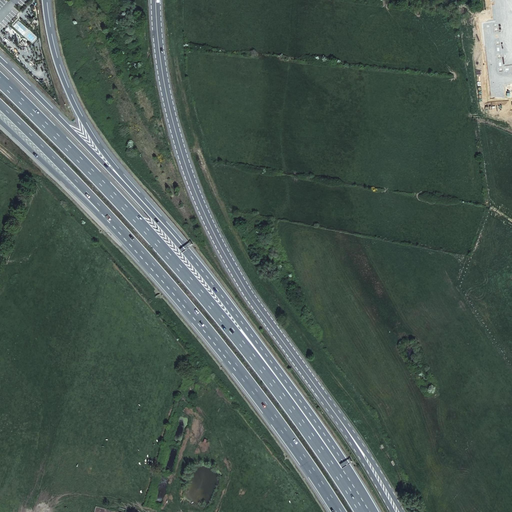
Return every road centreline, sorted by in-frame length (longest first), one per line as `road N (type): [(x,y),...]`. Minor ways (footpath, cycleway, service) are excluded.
road 1 (primary): [(155,0),(167,98),(215,241),(398,511)]
road 2 (motorway): [(337,473),(183,271),(0,80)]
road 3 (motorway): [(126,234),(229,357),(338,511)]
road 4 (motorway): [(182,246),(78,112),(53,56),(45,0)]
road 5 (motorway): [(337,473),(326,437),(182,246)]
road 6 (motorway): [(182,246),(0,59)]
road 7 (motorway): [(0,102),(126,234)]
road 8 (motorway): [(0,119),(126,234)]
